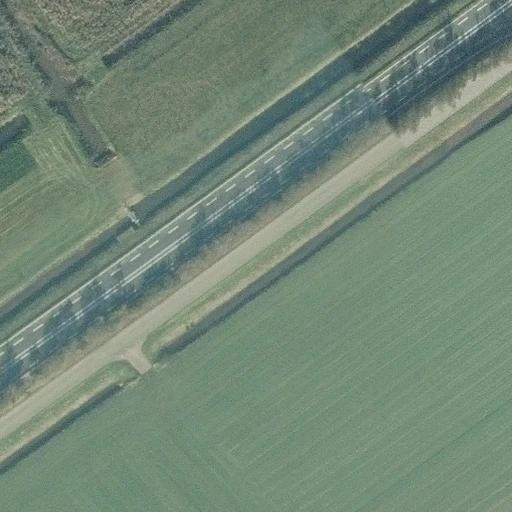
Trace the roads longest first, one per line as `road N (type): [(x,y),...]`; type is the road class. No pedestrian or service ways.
road 1 (primary): [(0,374),(511,2)]
road 2 (unclassified): [(0,433),(511,61)]
